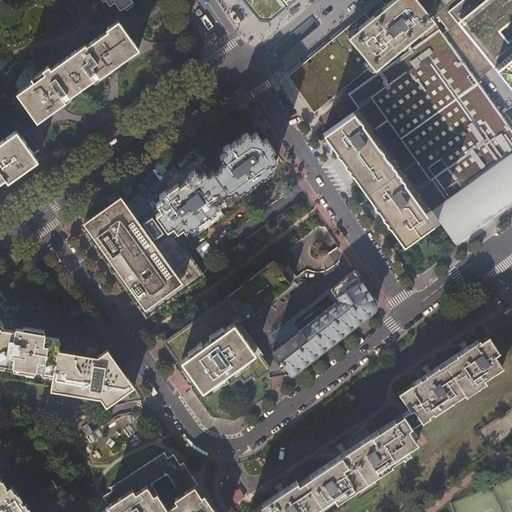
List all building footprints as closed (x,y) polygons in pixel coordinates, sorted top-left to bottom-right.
[(114,1),(117,7),(118,7),(119,8),(122,7),(123,8),(124,11),(134,5),(130,0),(105,0),(109,4),(114,1)] [(244,0),(252,9),(252,10),(253,11),(258,17),(268,18),(270,16),(273,13),(274,13),(276,12),(275,12),(289,0),(289,1),(290,0),(244,0)] [(371,67),(372,66),(374,68),(395,51),(411,38),(433,20),(416,0),(379,0),(385,6),(383,7),(381,9),(373,15),(371,17),(369,19),(346,37),(371,67)] [(416,0),(433,20),(456,0),(416,0)] [(511,0),(456,0),(433,20),(477,81),(499,64),(511,81),(511,0)] [(348,86),(371,67),(346,37),(369,19),(364,13),(362,15),(363,15),(356,20),(355,21),(351,24),(350,25),(342,32),(334,39),(333,38),(332,39),(333,40),(329,43),(328,42),(327,43),(328,44),(319,51),(318,52),(311,58),(311,57),(310,58),(310,59),(306,62),(306,61),(305,62),(305,63),(289,76),(297,88),(297,89),(303,98),(304,98),(312,109),(311,109),(314,113),(348,86)] [(15,101),(17,104),(19,106),(21,108),(23,109),(27,106),(37,120),(59,104),(70,96),(69,95),(99,72),(101,74),(105,71),(137,48),(118,20),(107,28),(108,30),(86,46),(85,44),(51,68),(48,65),(31,77),(33,80),(13,95),(14,98),(15,101)] [(511,133),(438,30),(378,73),(354,90),(349,94),(354,102),(431,209),(430,210),(438,221),(455,245),(457,243),(456,243),(473,231),(469,224),(480,216),(484,221),(507,203),(509,205),(511,203),(511,133)] [(426,213),(430,210),(390,155),(373,130),(357,109),(324,134),(403,245),(436,222),(436,221),(432,223),(426,213)] [(18,132),(11,137),(30,163),(32,164),(37,160),(32,152),(36,149),(26,133),(21,137),(18,132)] [(157,212),(168,229),(173,226),(177,231),(182,227),(185,230),(191,226),(192,228),(198,224),(197,222),(209,214),(210,215),(215,211),(214,209),(220,205),(218,202),(224,198),(222,196),(229,192),(229,194),(235,190),(238,193),(244,189),(245,190),(251,186),(250,185),(261,177),(263,179),(268,175),(267,173),(274,169),(271,164),(277,160),(272,153),(274,151),(266,138),(262,141),(256,132),(250,136),(247,132),(240,137),(241,138),(230,145),(228,143),(222,147),(225,152),(220,156),(225,163),(219,167),(220,168),(214,172),(213,171),(206,175),(204,171),(198,175),(194,170),(188,174),(189,175),(183,179),(184,181),(178,185),(177,183),(165,191),(165,190),(158,195),(161,199),(156,203),(161,209),(157,212)] [(5,138),(4,139),(26,168),(31,165),(32,164),(30,163),(11,137),(7,140),(5,138)] [(4,139),(0,141),(0,181),(6,177),(8,180),(26,168),(4,139)] [(157,212),(145,196),(129,207),(124,199),(87,226),(150,316),(203,279),(202,278),(168,229),(157,212)] [(457,243),(509,205),(507,203),(484,221),(480,216),(469,224),(473,231),(456,243),(457,243)] [(438,221),(430,210),(426,213),(432,223),(436,221),(436,222),(438,221)] [(290,283),(274,260),(229,295),(247,319),(255,313),(264,306),(269,302),(292,285),(290,283)] [(272,351),(291,376),(379,307),(356,273),(342,284),(333,291),(339,300),(335,304),(299,331),(272,351)] [(294,281),(290,283),(292,285),(269,302),(264,306),(255,313),(258,316),(267,312),(271,308),(274,303),(281,297),(284,295),(291,291),(293,291),(295,289),(296,288),(297,286),(297,284),(296,282),(294,281)] [(269,344),(272,351),(299,331),(293,323),(309,310),(328,296),(335,304),(339,300),(333,291),(342,284),(341,283),(339,284),(336,285),(335,285),(334,286),(332,287),(330,288),(329,288),(327,289),(326,290),(325,292),(322,294),(321,295),(320,296),(319,298),(318,299),(317,300),(316,301),(314,302),(313,303),(310,305),(308,307),(306,309),(304,310),(301,311),(300,312),(298,313),(296,314),(295,315),(294,315),(291,316),(288,318),(286,319),(285,320),(283,321),(281,323),(279,324),(277,326),(276,328),(275,329),(274,330),(274,331),(270,336),(269,341),(269,344)] [(229,295),(166,340),(202,390),(212,383),(216,387),(225,380),(229,385),(239,378),(242,383),(252,375),(256,380),(268,371),(237,326),(247,319),(229,295)] [(38,370),(53,373),(55,373),(59,350),(56,349),(58,339),(46,336),(47,335),(45,333),(18,328),(15,330),(15,332),(4,330),(4,328),(0,321),(0,364),(10,366),(12,366),(14,367),(15,368),(36,372),(38,371),(38,370)] [(413,408),(421,421),(447,404),(451,401),(464,393),(466,395),(485,382),(483,379),(502,367),(494,355),(499,352),(488,336),(480,341),(479,339),(468,347),(463,350),(431,371),(426,374),(398,392),(409,409),(410,410),(413,408)] [(100,399),(106,406),(107,406),(134,386),(133,385),(112,354),(108,348),(98,355),(59,350),(55,373),(53,373),(50,390),(100,399)] [(488,445),(490,448),(511,433),(511,409),(479,431),(488,445)] [(314,511),(331,501),(335,499),(336,501),(355,489),(379,473),(387,468),(391,465),(390,463),(402,456),(403,457),(404,457),(403,455),(408,452),(409,453),(410,453),(407,449),(417,442),(408,429),(411,427),(411,426),(403,414),(401,415),(383,427),(378,431),(377,430),(371,434),(346,450),(341,454),(328,462),(310,474),(310,475),(298,483),(296,480),(284,489),(279,492),(260,505),(262,507),(254,511),(314,511)] [(63,438),(60,441),(65,449),(68,446),(63,438)] [(214,511),(208,502),(205,504),(194,487),(197,485),(183,463),(180,465),(172,455),(167,458),(163,453),(109,488),(111,491),(101,497),(110,511),(214,511)] [(0,511),(28,511),(25,507),(24,508),(20,502),(18,504),(15,499),(17,498),(14,493),(13,494),(8,485),(4,488),(2,485),(3,484),(0,480),(0,511)]
